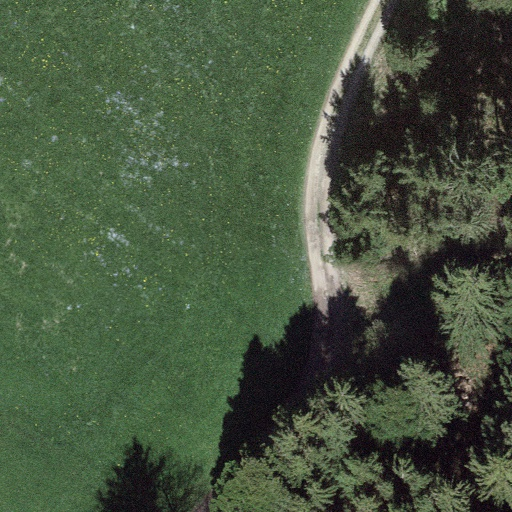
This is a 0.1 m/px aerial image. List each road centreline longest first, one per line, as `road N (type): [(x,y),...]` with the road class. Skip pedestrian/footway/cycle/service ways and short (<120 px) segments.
road 1 (track): [(362,0),(333,55),(296,218),(300,292),(279,424),(217,511)]
road 2 (track): [(511,278),(294,352)]
